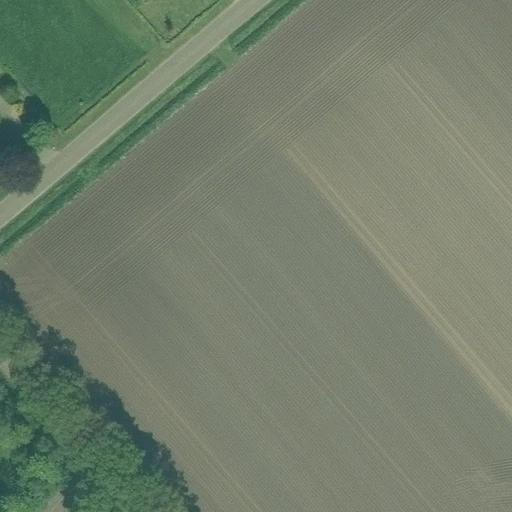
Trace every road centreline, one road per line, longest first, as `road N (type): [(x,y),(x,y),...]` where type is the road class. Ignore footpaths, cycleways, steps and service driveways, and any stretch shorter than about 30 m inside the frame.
road 1 (tertiary): [(0,215),(256,0)]
road 2 (unclassified): [(131,511),(0,357)]
